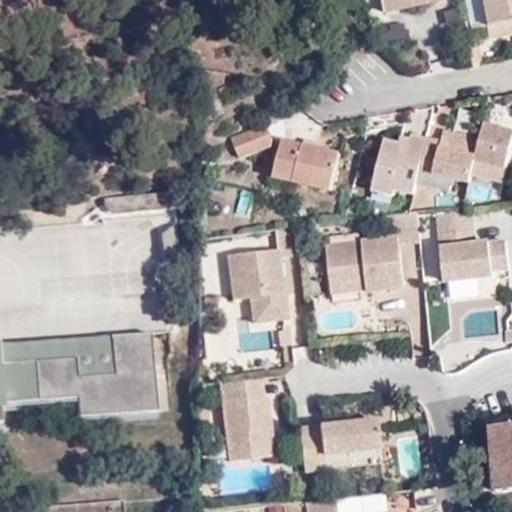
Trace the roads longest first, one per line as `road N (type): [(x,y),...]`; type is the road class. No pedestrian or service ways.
road 1 (residential): [(454,511),(440,407),(428,387),(398,372),(310,377)]
road 2 (residential): [(511,74),(356,95)]
